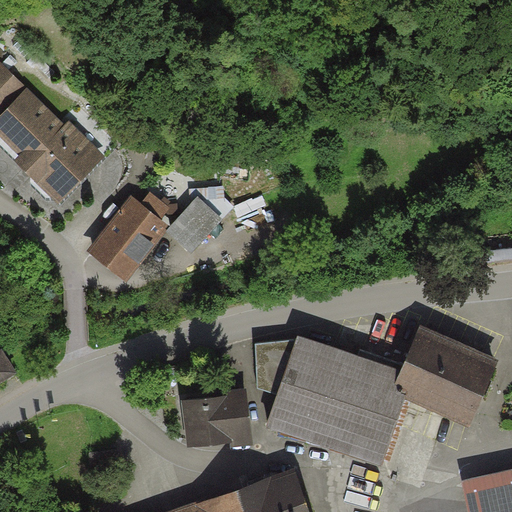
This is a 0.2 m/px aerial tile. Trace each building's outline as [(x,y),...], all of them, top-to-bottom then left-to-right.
[(0,45),(0,139),(57,197),(104,151),(71,117),(65,123),(3,60),(9,54),(0,45)] [(141,207),(133,200),(94,249),(126,275),(166,226),(158,219),(167,208),(151,195),(141,207)] [(217,221),(194,200),(171,225),(194,246),(217,221)] [(402,365),(299,330),(297,337),(256,341),(258,387),(277,392),(266,423),(390,464),(411,398),(470,424),(499,355),(421,321),(402,365)] [(0,380),(18,368),(3,346),(0,348),(0,380)] [(248,435),(244,394),(186,400),(190,442),(248,435)] [(118,450),(90,453),(92,468),(120,464),(118,450)] [(336,473),(358,476),(360,461),(338,459),(336,473)] [(308,511),(297,480),(277,487),(274,480),(184,511),(308,511)] [(511,511),(511,485),(473,494),(476,511),(511,511)] [(0,511),(9,511),(0,499),(0,511)]
